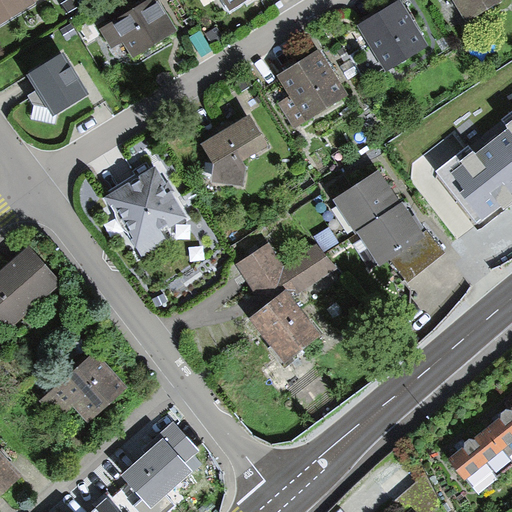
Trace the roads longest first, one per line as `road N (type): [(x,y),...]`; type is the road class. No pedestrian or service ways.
road 1 (residential): [(323,0),(37,188)]
road 2 (primary): [(511,297),(278,496)]
road 3 (residential): [(37,188),(189,380)]
road 4 (residential): [(189,380),(37,511)]
road 5 (residential): [(189,380),(278,496)]
